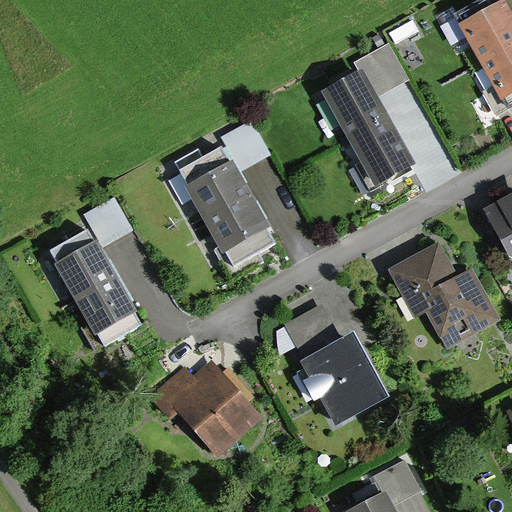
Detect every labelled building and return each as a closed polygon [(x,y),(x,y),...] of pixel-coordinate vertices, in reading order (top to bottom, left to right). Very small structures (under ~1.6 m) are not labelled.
[(511,30),(495,1),(460,21),(485,66),(511,51),(511,30)] [(511,51),(485,66),(511,111),(511,110),(511,51)] [(361,76),(324,96),(350,145),(388,125),(361,76)] [(388,125),(350,145),(377,193),(414,173),(388,125)] [(221,153),(178,178),(205,225),(248,200),(221,153)] [(248,200),(205,225),(232,272),(275,247),(248,200)] [(511,204),(490,217),(511,258),(511,204)] [(87,236),(51,256),(78,303),(113,282),(87,236)] [(439,251),(394,276),(417,318),(429,311),(448,347),(493,323),(469,280),(458,286),(439,251)] [(113,282),(78,303),(104,349),(140,329),(113,282)] [(368,333),(311,364),(346,427),(403,396),(368,333)] [(186,366),(154,398),(181,425),(191,415),(230,454),(267,418),(219,369),(204,384),(186,366)] [(364,511),(394,511),(394,510),(416,499),(400,467),(370,482),(380,504),(364,511)]
